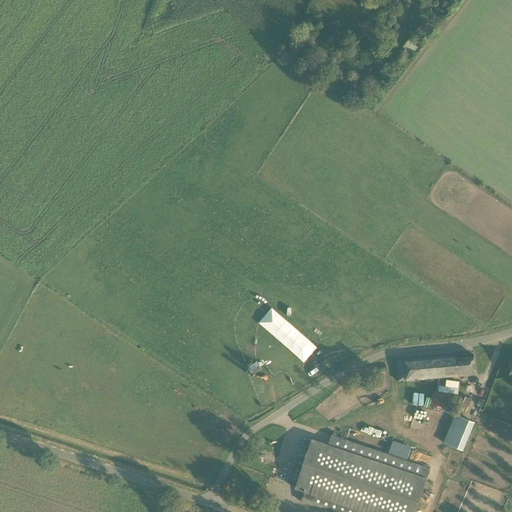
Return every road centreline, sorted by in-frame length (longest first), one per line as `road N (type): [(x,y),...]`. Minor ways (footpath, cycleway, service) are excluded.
road 1 (unclassified): [(511,331),(357,365),(250,432),(210,502)]
road 2 (unclassified): [(0,435),(210,502)]
